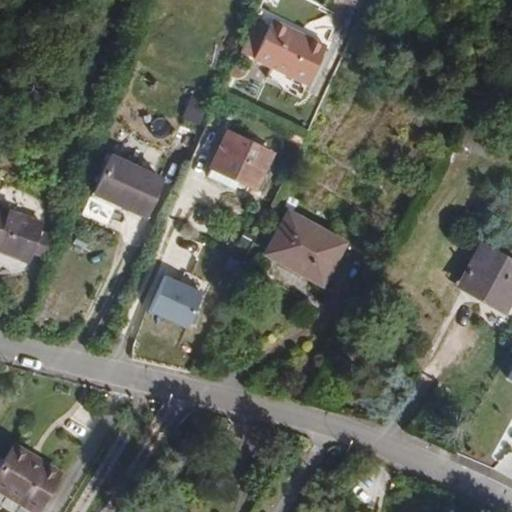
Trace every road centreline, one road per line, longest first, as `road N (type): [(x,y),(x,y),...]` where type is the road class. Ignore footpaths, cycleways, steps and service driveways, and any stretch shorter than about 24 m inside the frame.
road 1 (residential): [(197,398),(413,458),(511,508)]
road 2 (residential): [(0,347),(197,398)]
road 3 (residential): [(112,511),(143,460),(197,398)]
road 4 (unknown): [(413,458),(464,331)]
road 5 (unclassified): [(358,0),(305,113)]
